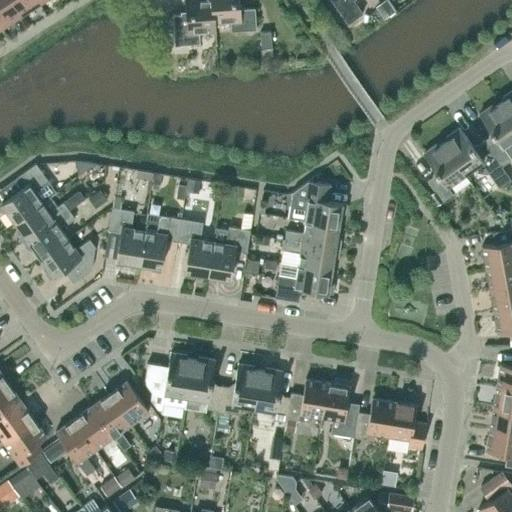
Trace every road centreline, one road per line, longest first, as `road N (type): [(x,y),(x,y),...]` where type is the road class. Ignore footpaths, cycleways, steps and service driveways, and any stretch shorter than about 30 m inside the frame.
road 1 (residential): [(354,339),(144,303),(79,341),(59,343),(36,332),(0,281)]
road 2 (residential): [(511,57),(390,140),(354,339)]
road 3 (residential): [(449,372),(470,352),(446,234)]
road 4 (residential): [(440,511),(457,403),(449,372)]
